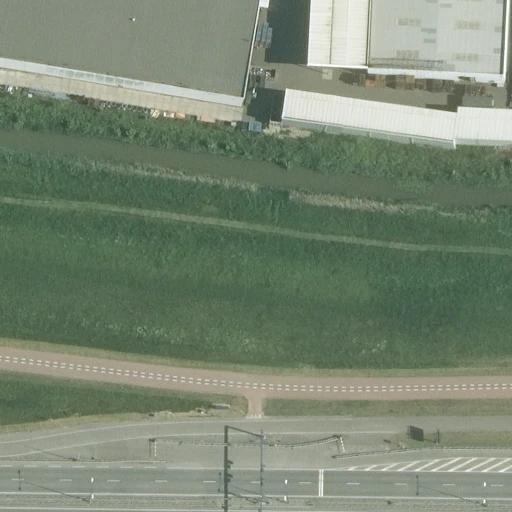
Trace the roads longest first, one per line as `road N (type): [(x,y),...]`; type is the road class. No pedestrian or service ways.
road 1 (unclassified): [(0,360),(253,390),(511,389)]
road 2 (primary): [(511,486),(0,481)]
